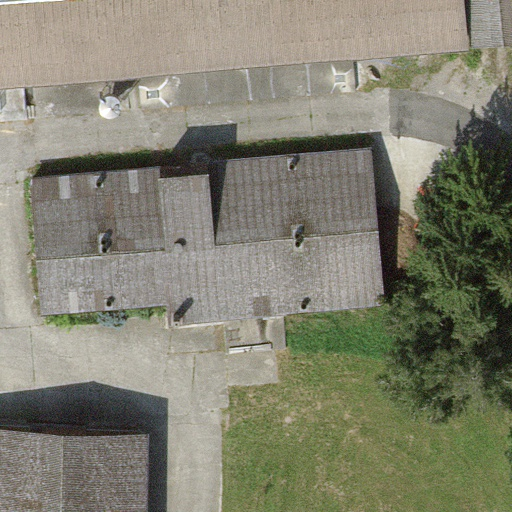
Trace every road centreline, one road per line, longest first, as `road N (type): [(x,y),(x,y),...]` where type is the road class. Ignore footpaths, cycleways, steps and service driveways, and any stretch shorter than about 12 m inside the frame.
road 1 (track): [(0,138),(397,107),(511,173)]
road 2 (track): [(186,511),(210,362),(20,371),(0,260)]
